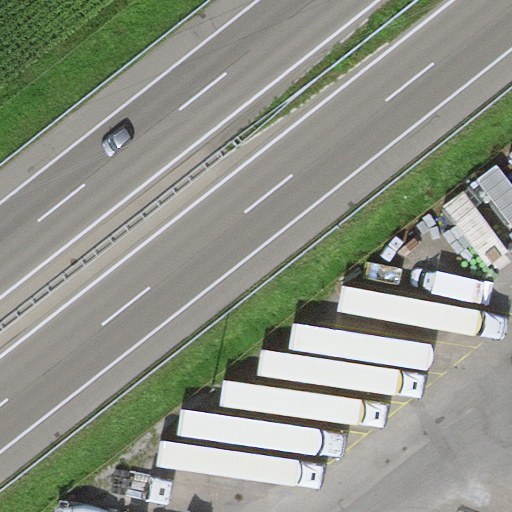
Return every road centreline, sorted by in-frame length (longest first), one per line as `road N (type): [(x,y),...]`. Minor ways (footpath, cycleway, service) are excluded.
road 1 (motorway): [(0,407),(511,5)]
road 2 (motorway): [(323,0),(0,254)]
